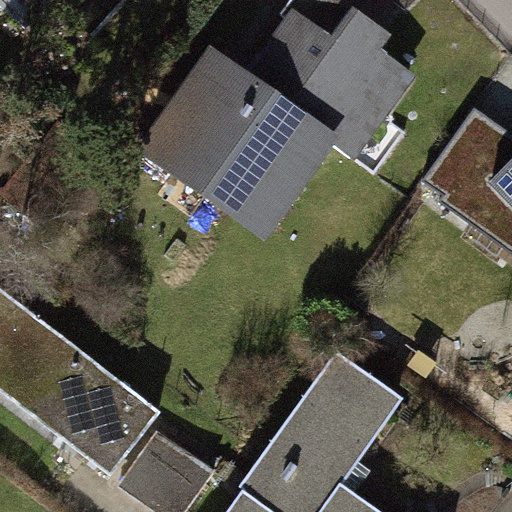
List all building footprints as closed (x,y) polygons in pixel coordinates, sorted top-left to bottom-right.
[(4,0),(39,28),(62,0),(4,0)] [(392,2),(389,0),(307,0),(291,23),(298,27),(200,167),(293,231),(355,142),(379,159),(439,73),(374,28),(392,2)] [(511,159),(454,219),(511,274),(511,159)] [(174,414),(3,286),(0,290),(0,379),(128,476),(174,414)] [(422,403),(352,355),(241,511),(392,511),(361,490),(422,403)]
